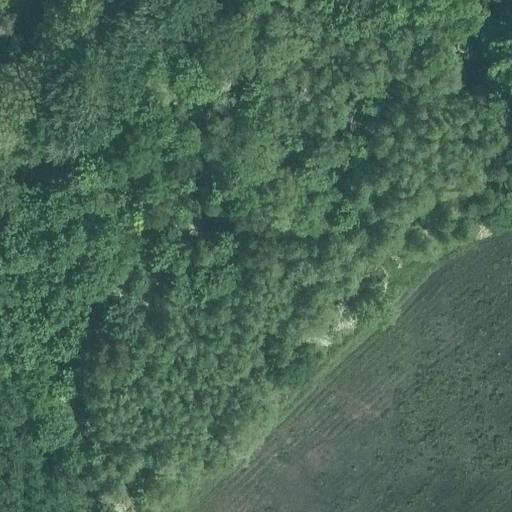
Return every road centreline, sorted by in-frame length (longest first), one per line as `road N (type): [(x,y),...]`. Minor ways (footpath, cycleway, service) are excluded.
road 1 (unknown): [(0,174),(159,0)]
road 2 (tertiary): [(0,109),(107,0)]
